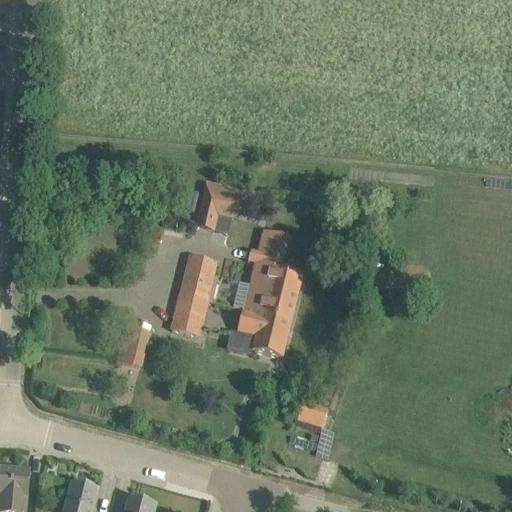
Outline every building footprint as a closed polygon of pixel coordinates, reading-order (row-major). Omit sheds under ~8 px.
[(204,187),(203,190),(198,214),(218,219),(236,223),(242,196),(204,187)] [(242,313),(266,319),(290,325),(302,278),(281,273),(290,241),(261,234),(256,254),(250,253),(247,265),(254,267),(242,313)] [(189,258),(180,296),(207,302),(216,265),(189,258)] [(427,272),(359,266),(355,287),(424,293),(427,272)] [(171,334),(197,341),(207,302),(180,296),(171,334)] [(266,319),(242,313),(237,336),(246,338),(242,352),(281,361),(290,325),(266,319)] [(144,357),(150,333),(124,327),(116,365),(145,373),(148,359),(144,357)] [(302,405),(296,425),(321,433),(327,413),(302,405)] [(0,473),(0,511),(24,511),(28,476),(0,473)] [(72,487),(66,507),(64,511),(92,511),(97,494),(72,487)] [(154,511),(155,510),(129,503),(126,511),(154,511)]
